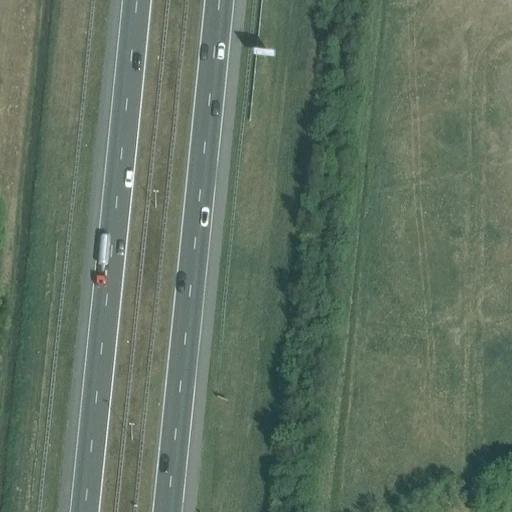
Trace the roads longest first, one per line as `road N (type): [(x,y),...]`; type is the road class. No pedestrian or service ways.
road 1 (motorway): [(159,511),(218,0)]
road 2 (motorway): [(126,0),(77,511)]
